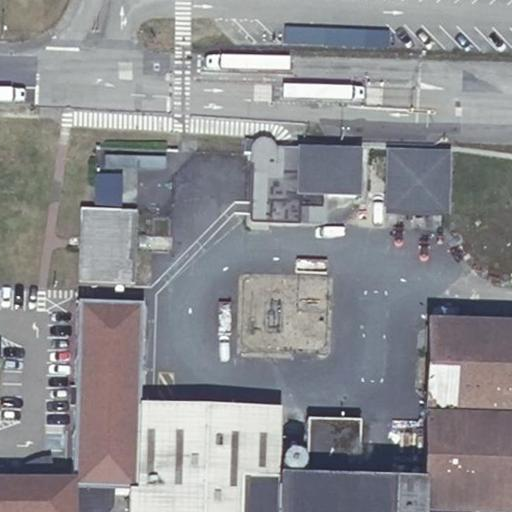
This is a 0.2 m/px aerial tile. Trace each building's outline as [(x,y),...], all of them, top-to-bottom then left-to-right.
[(4,0),(4,30),(52,32),(52,0),(4,0)] [(304,43),(364,42),(364,28),(303,29),(304,43)] [(255,154),(253,233),(256,237),(261,240),(266,239),(270,233),(272,174),(273,163),(275,162),(276,160),(277,159),(278,157),(278,154),(279,154),(279,152),(278,151),(278,148),(277,147),(275,145),(274,144),(273,143),(271,142),(269,141),(267,141),(265,141),(264,141),(262,142),(261,143),(259,144),(258,145),(257,146),(256,147),(256,148),(255,150),(255,151),(255,154)] [(253,233),(252,249),(323,252),(322,234),(298,234),(300,155),(278,154),(278,157),(277,159),(276,160),(275,162),(273,163),(272,174),(270,233),(266,239),(261,240),(256,237),(253,233)] [(298,234),(322,234),(322,222),(357,223),(359,157),(300,155),(298,234)] [(112,158),(109,214),(137,216),(159,217),(162,160),(112,158)] [(392,201),(447,204),(448,160),(393,159),(392,201)] [(447,204),(392,201),(392,216),(447,219),(447,204)] [(81,213),(79,288),(134,289),(137,216),(109,214),(81,213)] [(135,510),(140,414),(145,298),(119,296),(118,311),(79,310),(72,493),(0,490),(0,511),(99,511),(99,510),(127,510),(135,510)] [(511,511),(511,330),(422,328),(419,470),(418,491),(382,490),(365,489),(356,489),(304,488),(285,487),(278,487),(269,487),(268,511),(511,511)] [(273,418),(140,414),(135,510),(127,510),(126,511),(268,511),(269,487),(270,475),(270,473),(273,418)] [(304,488),(356,489),(358,425),(305,423),(304,488)] [(274,485),(278,487),(285,487),(286,486),(289,484),(291,482),(293,478),(292,473),(291,470),(289,467),(287,466),(284,465),(280,464),(277,465),(273,468),(271,470),(270,473),(270,475),(271,480),(272,483),(274,485)] [(383,467),(382,490),(418,491),(419,470),(383,467)]
